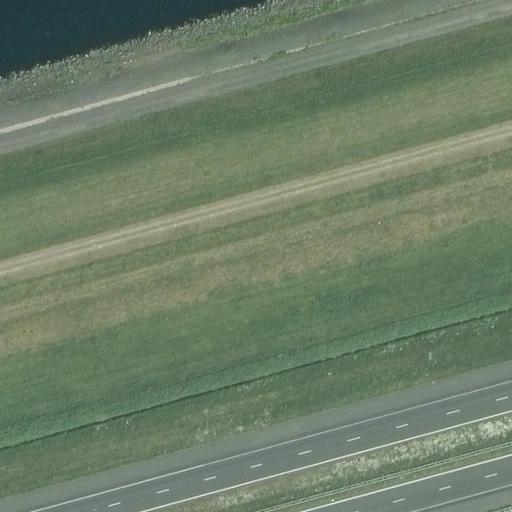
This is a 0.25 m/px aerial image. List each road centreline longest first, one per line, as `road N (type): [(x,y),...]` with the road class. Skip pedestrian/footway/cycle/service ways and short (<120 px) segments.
road 1 (track): [(0,265),(511,123)]
road 2 (motorway): [(511,397),(92,511)]
road 3 (motorway): [(364,511),(511,471)]
